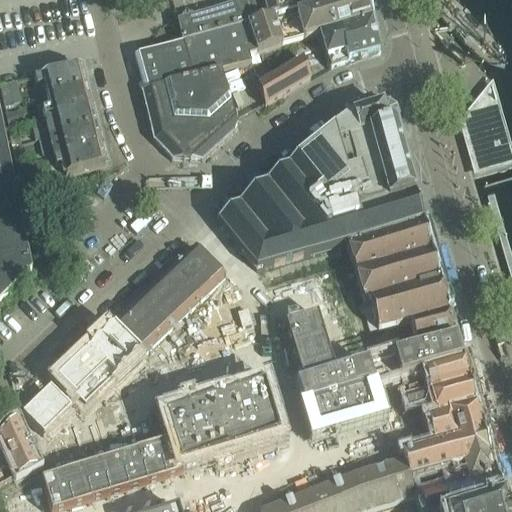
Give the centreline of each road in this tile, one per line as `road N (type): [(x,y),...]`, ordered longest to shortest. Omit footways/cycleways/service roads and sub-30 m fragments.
road 1 (residential): [(511,433),(406,72)]
road 2 (residential): [(302,465),(261,304),(184,221)]
road 3 (residential): [(184,221),(333,98),(406,72)]
road 4 (residential): [(150,175),(136,154),(98,0)]
road 5 (residential): [(17,383),(135,269)]
road 6 (residential): [(150,175),(113,199),(104,216),(104,232),(135,269)]
